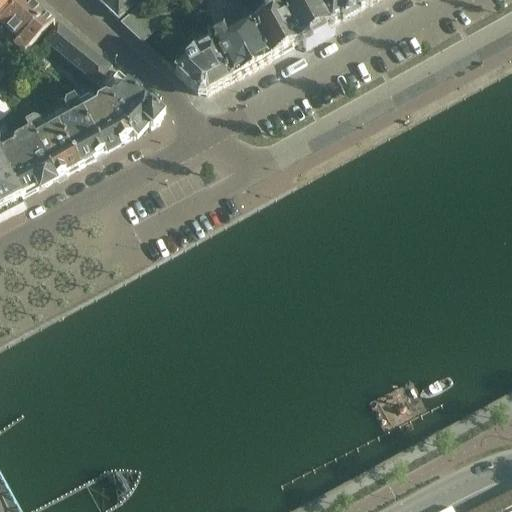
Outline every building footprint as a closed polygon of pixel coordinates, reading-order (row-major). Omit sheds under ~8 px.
[(0,0),(0,23),(22,0),(0,0)] [(24,0),(22,0),(0,23),(0,37),(13,49),(18,44),(44,18),(24,0)] [(95,0),(118,22),(142,0),(95,0)] [(275,0),(277,3),(276,4),(300,47),(331,29),(315,0),(275,0)] [(315,0),(331,29),(368,8),(363,0),(315,0)] [(383,0),(363,0),(368,8),(383,0)] [(243,9),(242,9),(272,63),(287,54),(300,47),(276,4),(268,9),(265,4),(245,14),(243,9)] [(142,44),(163,26),(143,5),(122,25),(142,44)] [(222,30),(208,38),(233,84),(241,79),(242,80),(250,76),(250,75),(265,67),(272,63),(242,9),(218,23),(222,30)] [(54,26),(44,18),(18,44),(13,49),(22,58),(54,26)] [(43,45),(97,89),(105,100),(106,101),(120,81),(113,74),(114,73),(57,27),(43,45)] [(191,52),(186,57),(181,61),(185,65),(175,75),(197,96),(196,97),(208,99),(208,98),(233,84),(208,38),(188,48),(191,52)] [(120,81),(106,101),(112,104),(130,137),(142,124),(151,132),(159,127),(163,117),(121,80),(120,81)] [(91,99),(77,106),(104,157),(133,141),(129,138),(130,137),(112,104),(106,101),(105,100),(99,104),(97,100),(91,99)] [(64,111),(52,118),(81,170),(104,157),(77,106),(74,101),(66,105),(64,111)] [(32,124),(25,128),(57,183),(81,170),(52,118),(38,125),(32,124)] [(0,171),(18,204),(57,183),(25,128),(30,136),(17,144),(14,139),(7,138),(0,141),(0,171)] [(0,213),(18,204),(0,171),(0,213)] [(511,493),(491,504),(494,511),(504,511),(511,508),(511,493)]
